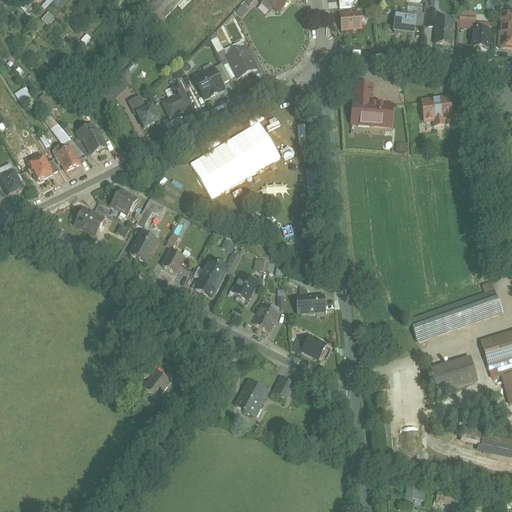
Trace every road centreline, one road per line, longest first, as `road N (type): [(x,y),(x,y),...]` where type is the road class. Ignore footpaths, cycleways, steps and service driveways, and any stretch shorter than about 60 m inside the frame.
road 1 (residential): [(352,394),(19,218)]
road 2 (residential): [(19,218),(322,61)]
road 3 (unclassified): [(352,394),(324,92)]
road 4 (unknown): [(511,316),(495,257),(478,70)]
road 5 (residential): [(322,61),(511,73)]
